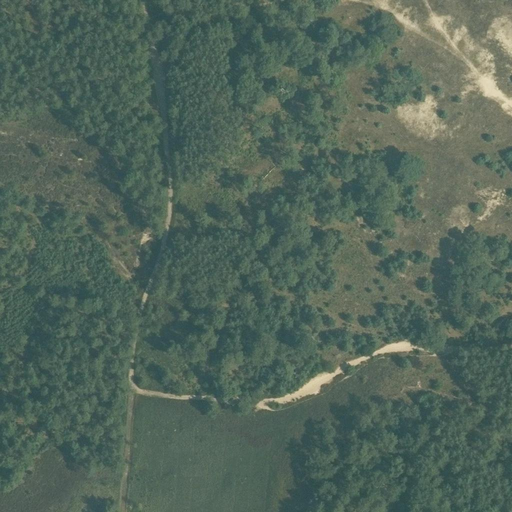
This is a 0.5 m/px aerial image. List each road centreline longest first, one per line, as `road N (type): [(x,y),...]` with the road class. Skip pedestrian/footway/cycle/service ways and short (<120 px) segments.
road 1 (track): [(129,386),(171,399),(278,407),(372,357),(511,359)]
road 2 (track): [(143,0),(169,209),(135,323),(129,386)]
road 3 (track): [(119,511),(129,386)]
